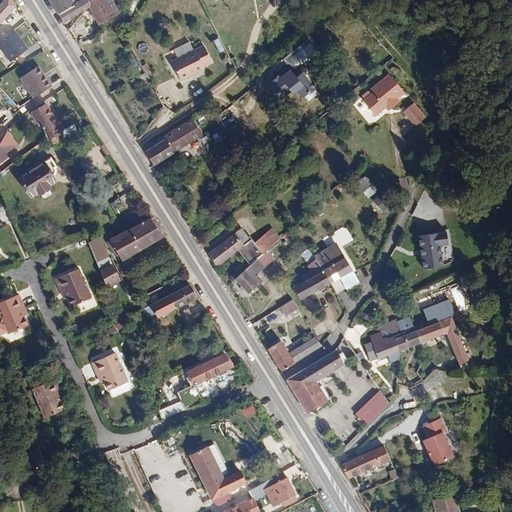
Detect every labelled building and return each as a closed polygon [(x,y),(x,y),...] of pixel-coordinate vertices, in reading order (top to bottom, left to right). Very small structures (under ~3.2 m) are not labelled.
[(11,0),(0,0),(0,24),(16,7),(11,0)] [(49,0),(58,13),(80,0),(79,0),(49,0)] [(64,22),(87,7),(85,3),(88,1),(87,0),(79,0),(80,0),(58,13),(64,22)] [(98,25),(109,18),(98,0),(90,0),(88,1),(85,3),(87,7),(98,25)] [(90,0),(98,0),(109,18),(116,14),(108,0),(87,0),(88,1),(90,0)] [(16,28),(22,37),(32,30),(26,21),(16,28)] [(30,48),(15,29),(0,41),(0,45),(12,61),(30,48)] [(220,37),(214,40),(220,52),(226,49),(220,37)] [(183,55),(195,48),(191,40),(178,46),(183,55)] [(301,73),(303,71),(319,57),(306,41),(275,66),(278,69),(276,71),(277,73),(275,75),(279,79),(266,90),(277,104),(288,95),(295,90),(298,94),(303,101),(306,99),(315,92),(305,78),(301,73)] [(147,52),(148,45),(140,43),(138,51),(147,52)] [(202,44),(195,48),(183,55),(170,62),(181,81),(204,68),(203,66),(211,61),(202,44)] [(17,69),(22,76),(40,65),(35,58),(17,69)] [(53,87),(40,66),(21,78),(35,99),(53,87)] [(389,108),(391,111),(400,103),(399,100),(405,95),(390,76),(371,91),(373,94),(363,102),(375,118),(385,110),(385,111),(389,108)] [(295,90),(288,95),(291,99),(298,94),(295,90)] [(319,97),(315,92),(306,99),(310,104),(319,97)] [(130,105),(136,115),(144,111),(138,100),(130,105)] [(39,120),(53,146),(64,139),(45,105),(31,113),(36,122),(39,120)] [(409,122),(419,113),(414,106),(403,115),(409,122)] [(425,120),(419,113),(409,122),(414,129),(425,120)] [(184,129),(191,141),(204,132),(193,116),(175,128),(178,134),(184,129)] [(143,150),(153,165),(191,141),(184,129),(178,134),(175,128),(143,150)] [(14,137),(0,146),(6,155),(20,146),(14,137)] [(50,158),(18,179),(29,197),(36,192),(38,194),(49,188),(48,186),(54,181),(48,170),(54,166),(50,158)] [(371,203),(381,214),(391,205),(381,193),(371,203)] [(119,260),(160,238),(148,219),(106,242),(114,257),(116,255),(119,260)] [(209,254),(217,268),(238,250),(246,258),(243,261),(248,267),(259,258),(265,252),(259,246),(255,250),(248,242),(251,239),(241,227),(209,254)] [(451,229),(419,235),(425,268),(445,264),(442,248),(454,245),(451,229)] [(107,258),(109,258),(103,244),(100,238),(87,243),(95,263),(107,258)] [(292,244),(302,254),(308,247),(299,238),(292,244)] [(306,262),(315,258),(311,249),(302,253),(306,262)] [(340,275),(345,287),(348,293),(357,288),(344,257),(333,264),(331,262),(322,268),(330,282),(340,275)] [(99,272),(113,265),(109,258),(107,258),(95,263),(99,272)] [(248,267),(236,279),(249,294),(263,281),(257,274),(266,266),(259,258),(248,267)] [(300,300),(330,282),(322,268),(315,260),(310,265),(313,270),(290,284),(300,300)] [(99,272),(105,287),(119,281),(113,265),(99,272)] [(65,291),(68,300),(72,308),(91,299),(78,270),(55,280),(61,293),(65,291)] [(330,282),(336,292),(345,287),(340,275),(330,282)] [(155,318),(196,297),(189,285),(149,305),(155,318)] [(21,309),(25,308),(19,296),(0,303),(0,315),(9,335),(29,326),(25,317),(21,309)] [(292,299),(280,308),(285,318),(286,318),(299,310),(292,299)] [(292,328),(305,320),(299,310),(286,318),(292,328)] [(444,332),(459,364),(468,360),(448,316),(413,330),(418,343),(444,332)] [(392,336),(398,350),(416,343),(418,343),(413,330),(406,334),(405,332),(400,333),(398,327),(385,332),(392,336)] [(374,360),(398,350),(392,336),(388,338),(388,336),(384,337),(383,336),(366,342),(374,360)] [(281,342),(268,350),(281,372),(321,346),(315,337),(289,355),(281,342)] [(287,379),(307,413),(332,398),(319,379),(344,363),(335,349),(310,366),(287,379)] [(100,374),(104,382),(108,391),(109,390),(112,395),(115,397),(127,392),(129,390),(129,387),(127,381),(115,353),(91,363),(97,376),(100,374)] [(182,411),(202,403),(193,385),(231,367),(223,354),(198,366),(182,374),(188,387),(175,394),(182,411)] [(416,372),(422,382),(432,372),(421,363),(416,372)] [(65,410),(61,402),(57,394),(61,392),(55,379),(32,390),(44,419),(65,410)] [(352,414),(365,426),(387,404),(377,389),(352,414)] [(178,403),(162,410),(165,418),(181,412),(178,403)] [(438,420),(419,429),(425,440),(420,442),(431,467),(450,459),(440,434),(443,433),(438,420)] [(206,486),(222,478),(206,447),(190,454),(206,486)] [(347,481),(388,461),(382,447),(338,468),(347,481)] [(397,469),(390,470),(392,479),(399,478),(397,469)] [(286,475),(283,470),(271,477),(274,482),(286,475)] [(212,497),(246,482),(239,471),(222,478),(206,486),(212,497)] [(274,482),(271,477),(249,490),(253,499),(254,501),(268,493),(274,506),(283,501),(296,494),(286,475),(274,482)] [(298,497),(296,494),(283,501),(285,505),(298,497)] [(457,511),(455,505),(451,494),(429,501),(432,511),(457,511)] [(259,511),(254,501),(253,499),(227,511),(259,511)] [(469,511),(466,503),(455,505),(457,511),(469,511)]
